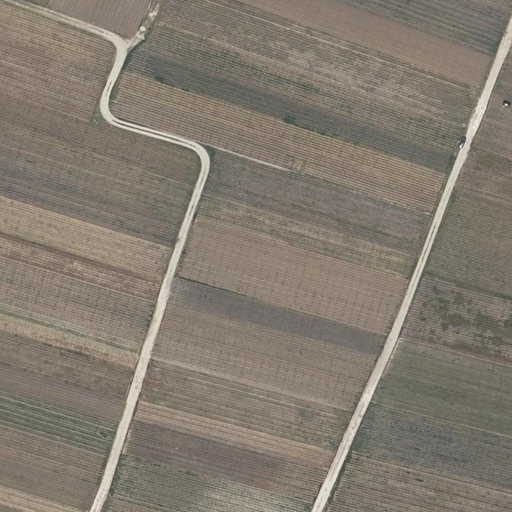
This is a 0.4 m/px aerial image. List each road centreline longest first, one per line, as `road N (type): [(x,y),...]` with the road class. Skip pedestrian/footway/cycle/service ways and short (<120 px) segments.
road 1 (track): [(17,0),(117,38),(103,108),(203,154),(94,511)]
road 2 (track): [(511,19),(388,343),(313,511)]
